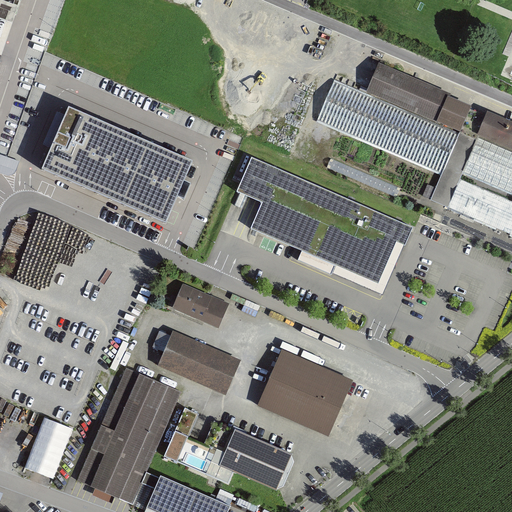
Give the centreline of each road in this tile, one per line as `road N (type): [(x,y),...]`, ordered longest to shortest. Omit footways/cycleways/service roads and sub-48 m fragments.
road 1 (unknown): [(19,203),(45,105),(67,100),(201,157),(171,259)]
road 2 (secondary): [(306,511),(511,343)]
road 3 (track): [(270,0),(511,102)]
